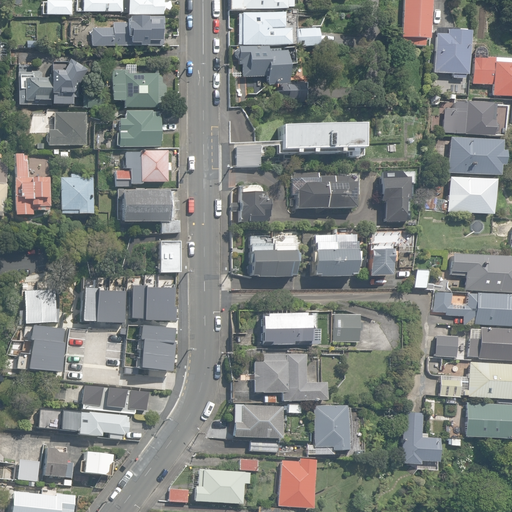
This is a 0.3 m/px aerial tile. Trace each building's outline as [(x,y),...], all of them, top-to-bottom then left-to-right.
[(44,2),(44,16),(70,15),(70,2),(62,2),(60,0),(52,0),(52,2),(44,2)] [(80,0),(81,13),(119,13),(119,14),(127,14),(127,16),(162,16),(162,12),(163,12),(164,10),(164,9),(164,7),(163,5),(162,4),(161,3),(163,3),(162,0),(80,0)] [(226,0),(227,11),(290,10),(290,8),(297,8),(296,0),(226,0)] [(401,45),(422,47),(423,40),(427,40),(427,35),(428,34),(429,28),(428,27),(429,0),(403,0),(400,38),(402,38),(401,45)] [(288,46),(288,47),(317,47),(317,29),(295,29),(295,11),(281,11),(281,14),(240,14),(240,16),(237,16),(237,46),(288,46)] [(90,29),(90,47),(162,47),(162,18),(127,19),(127,23),(111,24),(111,29),(90,29)] [(451,78),(463,79),(463,75),(465,75),(468,33),(465,33),(463,31),(457,31),(455,32),(455,29),(434,28),(434,38),(435,38),(432,73),(452,75),(451,78)] [(265,77),(266,86),(284,86),(283,53),(267,53),(266,47),(237,48),(237,49),(236,49),(234,51),(234,56),(236,59),(237,59),(237,60),(238,60),(238,64),(241,64),(242,78),(265,77)] [(491,97),(511,98),(511,58),(485,57),(485,59),(473,58),(471,84),(492,85),(491,97)] [(17,73),(17,106),(72,105),(72,94),(85,70),(67,61),(62,70),(50,70),(50,72),(49,72),(49,78),(45,78),(45,79),(40,79),(40,73),(39,73),(39,71),(31,71),(31,73),(17,73)] [(122,102),(122,108),(157,108),(157,106),(160,103),(160,99),(164,96),(164,88),(160,84),(160,79),(157,76),(157,74),(134,74),(134,67),(124,67),(124,72),(110,72),(110,102),(122,102)] [(285,85),(285,100),(304,99),(303,84),(285,85)] [(86,108),(86,109),(103,108),(103,95),(81,95),(82,108),(86,108)] [(440,134),(489,137),(489,136),(493,133),(494,127),(490,124),(491,107),(452,104),(451,110),(442,110),(440,134)] [(117,139),(118,148),(159,147),(158,118),(157,118),(157,113),(151,113),(151,112),(123,112),(123,120),(117,120),(117,127),(112,127),(112,139),(117,139)] [(47,129),(47,146),(86,145),(85,113),(52,114),(53,129),(47,129)] [(344,154),(344,158),(358,158),(358,128),(278,128),(278,152),(328,151),(328,154),(344,154)] [(446,173),(496,177),(497,167),(500,167),(501,152),(497,152),(498,142),(448,138),(446,162),(443,162),(442,167),(446,168),(446,173)] [(233,147),(233,168),(255,168),(255,147),(233,147)] [(115,186),(129,187),(129,184),(141,184),(141,182),(166,183),(166,171),(169,171),(169,163),(166,163),(166,152),(139,151),(139,154),(125,153),(125,170),(129,170),(129,172),(115,172),(115,186)] [(13,179),(13,216),(30,216),(30,211),(47,211),(47,208),(48,208),(48,179),(26,179),(26,157),(22,157),(22,155),(14,155),(14,179),(13,179)] [(382,201),(383,222),(404,221),(404,200),(407,200),(407,185),(410,185),(410,173),(379,174),(379,201),(382,201)] [(60,211),(60,214),(92,214),(92,178),(79,178),(79,174),(70,174),(70,178),(61,178),(59,178),(59,211),(60,211)] [(294,195),(294,209),(352,208),(352,195),(357,195),(357,174),(339,174),(339,177),(323,177),(323,174),(288,175),(289,195),(294,195)] [(424,212),(490,216),(492,180),(448,178),(446,200),(425,198),(424,212)] [(236,212),(236,223),(265,223),(264,201),(261,201),(261,198),(258,198),(258,194),(258,192),(258,191),(257,189),(256,188),(255,187),(253,187),(236,187),(237,204),(229,204),(229,212),(236,212)] [(121,200),(122,222),(169,221),(168,191),(141,192),(141,190),(133,190),(133,192),(122,193),(122,190),(116,190),(116,200),(121,200)] [(159,222),(160,234),(179,233),(178,222),(159,222)] [(1,223),(1,243),(11,243),(10,223),(1,223)] [(366,233),(366,277),(387,277),(387,247),(395,247),(395,233),(366,233)] [(316,277),(331,277),(331,236),(310,236),(310,276),(315,276),(316,277)] [(331,236),(331,277),(347,277),(347,276),(351,275),(351,236),(331,236)] [(270,278),(269,240),(264,240),(264,237),(247,237),(247,276),(253,276),(253,278),(270,278)] [(269,240),(270,278),(286,278),(286,276),(291,276),(291,237),(274,237),(274,240),(269,240)] [(157,242),(157,273),(179,272),(178,242),(157,242)] [(463,291),(511,294),(511,259),(450,255),(449,272),(464,273),(463,291)] [(412,289),(424,289),(425,272),(413,271),(412,289)] [(139,330),(181,327),(178,291),(136,295),(139,330)] [(473,325),(511,327),(511,297),(474,295),(474,296),(465,295),(464,306),(448,305),(449,295),(433,294),(432,312),(444,313),(444,316),(462,317),(461,326),(473,327),(473,325)] [(92,332),(134,330),(132,295),(90,297),(92,332)] [(72,299),(45,302),(48,331),(75,329),(72,299)] [(307,343),(307,346),(316,346),(316,330),(313,330),(313,315),(260,315),(261,343),(270,343),(270,346),(291,345),(291,343),(307,343)] [(333,341),(358,342),(358,316),(333,315),(333,341)] [(476,360),(511,362),(511,330),(478,328),(477,330),(468,330),(466,357),(476,358),(476,360)] [(231,334),(231,346),(251,346),(251,334),(231,334)] [(48,335),(43,377),(78,381),(83,339),(48,335)] [(175,381),(180,339),(148,335),(143,377),(175,381)] [(433,357),(453,358),(454,338),(434,336),(433,357)] [(280,393),(280,402),(323,401),(323,384),(305,384),(305,381),(303,381),(303,356),(260,357),(260,363),(252,363),(252,374),(251,374),(251,381),(252,381),(253,394),(280,393)] [(24,376),(24,363),(15,363),(15,376),(24,376)] [(465,398),(511,401),(511,366),(468,363),(467,377),(439,375),(438,396),(458,397),(458,396),(465,396),(465,398)] [(230,402),(247,402),(247,381),(230,381),(230,402)] [(43,402),(55,403),(56,389),(44,388),(43,402)] [(90,411),(114,413),(115,409),(144,412),(145,393),(102,389),(101,390),(84,388),(83,405),(90,406),(90,411)] [(462,437),(510,440),(511,416),(511,406),(465,403),(462,437)] [(286,413),(298,413),(298,405),(286,404),(286,413)] [(232,437),(280,439),(281,407),(232,405),(231,425),(232,425),(232,437)] [(344,407),(311,407),(311,442),(305,442),(305,455),(329,455),(329,451),(344,451),(344,407)] [(86,414),(38,409),(36,428),(76,432),(75,435),(98,437),(99,433),(123,435),(123,433),(126,433),(128,416),(86,412),(86,414)] [(399,463),(417,465),(418,461),(435,462),(437,439),(420,438),(421,414),(402,412),(399,463)] [(250,451),(277,453),(278,443),(251,442),(250,451)] [(43,476),(72,478),(73,463),(64,462),(65,453),(57,452),(53,448),(45,448),(43,476)] [(80,472),(102,475),(106,472),(106,465),(110,462),(110,455),(82,452),(80,472)] [(238,470),(256,471),(256,460),(238,459),(238,470)] [(276,506),(308,509),(312,461),(297,460),(297,463),(280,461),(276,506)] [(193,502),(241,505),(243,484),(248,484),(249,473),(203,470),(197,469),(196,487),(194,487),(193,502)] [(168,502),(186,503),(187,490),(168,489),(168,502)] [(72,511),(74,496),(55,494),(55,496),(9,491),(7,511),(72,511)]
